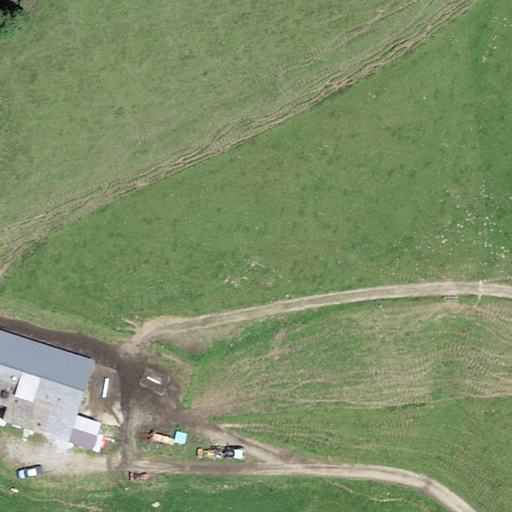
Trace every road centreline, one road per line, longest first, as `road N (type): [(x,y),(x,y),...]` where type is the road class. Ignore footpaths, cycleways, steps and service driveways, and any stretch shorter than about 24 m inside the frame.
road 1 (track): [(324,472),(156,405),(131,386),(136,338),(157,324),(357,289),(511,289)]
road 2 (track): [(459,511),(421,481),(127,455)]
